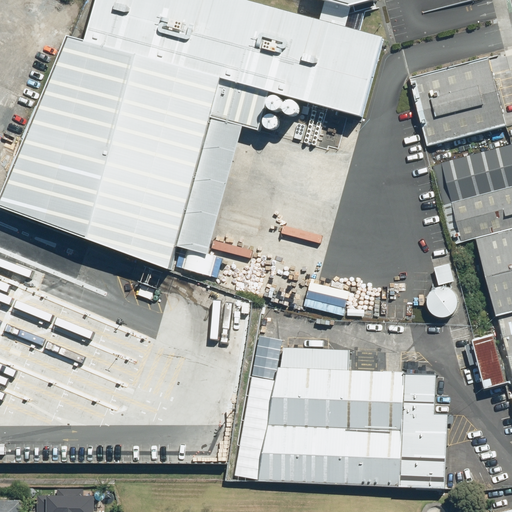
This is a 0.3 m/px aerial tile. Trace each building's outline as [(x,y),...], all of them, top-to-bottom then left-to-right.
[(0,209),(60,231),(169,270),(176,245),(206,259),(241,131),(254,136),(264,96),(355,122),(377,42),(229,0),(95,0),(83,40),(72,37),(33,115),(0,201),(0,209)] [(316,0),(346,11),(375,4),(374,0),(316,0)] [(492,63),(409,83),(426,152),(509,132),(492,63)] [(241,158),(242,159),(243,161),(244,162),(245,162),(247,163),(248,163),(249,163),(250,163),(252,162),(253,162),(254,161),(254,160),(255,158),(256,157),(256,156),(256,155),(255,153),(255,152),(254,151),(254,150),(253,149),(251,149),(250,148),(249,148),(248,148),(246,148),(245,148),(244,149),(243,150),(242,151),(241,152),(241,153),(241,154),(241,156),(241,157),(241,158)] [(511,149),(442,166),(451,202),(511,187),(511,149)] [(511,237),(511,187),(451,202),(462,249),(478,245),(511,237)] [(511,318),(511,237),(478,245),(496,322),(511,318)] [(448,264),(433,269),(439,288),(454,282),(448,264)] [(163,273),(145,266),(138,282),(142,283),(157,289),(163,273)] [(250,305),(181,279),(156,450),(227,460),(250,305)] [(10,281),(0,308),(0,326),(113,366),(129,323),(10,281)] [(157,289),(142,283),(138,295),(152,301),(157,289)] [(446,320),(450,318),(454,315),(456,310),(457,305),(456,300),(454,296),(450,292),(446,290),(441,290),(436,290),(431,293),(427,297),(426,303),(426,308),(427,313),(431,317),(436,320),(441,321),(446,320)] [(345,309),(306,299),(304,308),(343,318),(345,309)] [(283,315),(265,310),(262,318),(280,323),(283,315)] [(511,318),(496,322),(494,322),(511,395),(511,318)] [(507,390),(495,340),(476,345),(488,394),(507,390)] [(385,358),(364,357),(363,367),(384,368),(385,358)] [(443,491),(446,419),(434,418),(435,377),(277,371),(257,480),(256,483),(443,491)] [(56,496),(36,496),(35,511),(91,511),(92,497),(83,497),(83,490),(56,490),(56,496)] [(19,511),(20,501),(0,500),(0,511),(19,511)]
